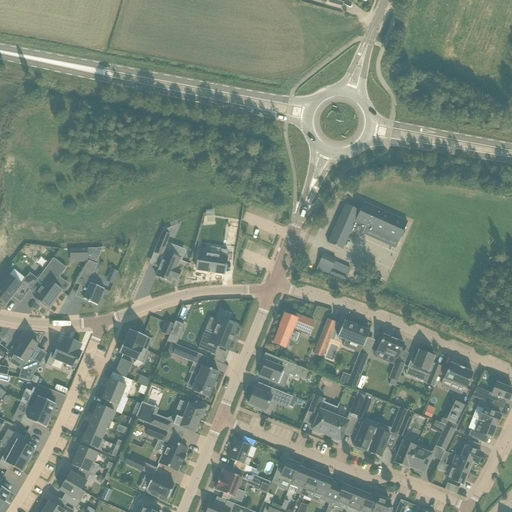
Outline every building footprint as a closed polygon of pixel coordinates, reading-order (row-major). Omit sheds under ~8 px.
[(213,239),(212,221),(238,219),(237,207),(212,208),(211,199),(203,200),(205,218),(200,218),(201,226),(196,227),(197,241),(213,239)] [(360,211),(345,205),(327,243),(341,250),(347,236),(350,238),(352,233),(359,237),(364,226),(398,242),(407,222),(363,203),(360,211)] [(229,227),(226,246),(234,248),(237,228),(229,227)] [(162,232),(153,253),(163,257),(155,276),(170,282),(172,279),(176,280),(180,271),(176,269),(180,259),(170,255),(174,246),(166,243),(169,235),(162,232)] [(87,249),(69,249),(70,259),(87,259),(87,249)] [(199,253),(196,270),(224,274),(227,251),(220,249),(219,256),(199,253)] [(88,261),(75,284),(87,289),(83,299),(88,301),(88,302),(97,306),(104,289),(90,284),(89,282),(97,264),(94,263),(97,256),(92,254),(88,261)] [(331,270),(336,259),(323,254),(318,264),(331,270)] [(34,297),(34,298),(35,298),(39,301),(41,303),(40,304),(45,308),(46,307),(48,308),(61,290),(54,285),(66,268),(53,258),(38,279),(44,284),(35,295),(34,297)] [(0,300),(6,304),(12,297),(20,303),(37,279),(29,273),(20,285),(8,276),(0,285),(0,300)] [(205,331),(197,349),(215,356),(218,347),(227,350),(231,341),(232,342),(233,337),(232,337),(237,325),(231,323),(231,322),(228,321),(231,315),(220,310),(216,321),(218,322),(213,334),(205,331)] [(292,331),(293,327),(301,330),(300,332),(308,336),(314,322),(295,314),(293,318),(284,314),(279,326),(280,327),(273,343),(285,348),(288,339),(287,338),(290,331),(292,331)] [(337,338),(363,348),(369,331),(343,321),(337,338)] [(167,322),(162,333),(168,336),(173,324),(167,322)] [(175,322),(167,341),(176,345),(184,325),(175,322)] [(129,330),(124,341),(147,351),(151,340),(129,330)] [(315,352),(322,355),(330,335),(323,332),(315,352)] [(396,362),(403,344),(396,341),(396,340),(391,338),(390,339),(383,336),(376,352),(385,355),(383,361),(394,365),(389,378),(397,381),(403,365),(396,362)] [(39,365),(31,359),(35,352),(34,351),(38,344),(25,337),(13,356),(25,363),(20,371),(18,379),(29,381),(39,365)] [(51,353),(46,365),(51,367),(54,359),(74,367),(75,364),(76,364),(77,362),(76,361),(80,352),(78,351),(80,345),(64,339),(62,344),(60,344),(55,355),(51,353)] [(124,341),(118,353),(143,364),(148,352),(147,351),(124,341)] [(172,355),(193,363),(197,354),(196,353),(176,345),(172,355)] [(423,383),(433,387),(441,367),(434,364),(433,365),(431,364),(434,357),(418,351),(414,360),(411,359),(407,368),(425,376),(423,383)] [(343,373),(339,384),(346,386),(355,390),(361,374),(368,356),(359,353),(352,370),(350,376),(343,373)] [(259,377),(276,384),(281,372),(294,377),(298,367),(274,357),(271,364),(265,361),(259,377)] [(120,359),(114,374),(117,375),(125,379),(131,364),(120,359)] [(465,389),(472,374),(472,373),(464,369),(463,368),(462,369),(459,368),(460,367),(458,367),(449,363),(449,364),(448,367),(444,377),(443,379),(443,380),(466,389),(465,389)] [(443,365),(439,375),(444,377),(448,367),(443,365)] [(0,366),(0,374),(7,376),(9,368),(0,366)] [(214,383),(218,373),(202,366),(192,391),(208,398),(212,388),(214,383)] [(64,372),(59,384),(69,387),(73,376),(64,372)] [(109,380),(105,389),(122,396),(126,398),(133,382),(125,379),(117,375),(115,382),(109,380)] [(502,400),(508,402),(509,400),(508,400),(511,391),(511,389),(503,386),(504,385),(497,382),(496,383),(495,383),(491,394),(488,393),(487,395),(481,393),(478,400),(479,400),(492,406),(499,408),(502,400)] [(139,385),(137,391),(144,394),(146,388),(139,385)] [(287,407),(292,397),(266,386),(263,393),(254,389),(251,397),(249,396),(246,402),(248,403),(248,404),(255,407),(254,409),(263,413),(264,411),(265,411),(268,404),(272,406),(274,402),(287,407)] [(105,389),(101,399),(105,401),(103,407),(115,412),(118,406),(122,396),(105,389)] [(326,436),(335,413),(322,407),(325,400),(314,395),(307,412),(317,416),(311,430),(313,431),(313,432),(319,435),(319,433),(326,436)] [(32,408),(50,416),(55,405),(37,397),(32,408)] [(356,418),(363,400),(355,397),(349,414),(357,417),(356,418)] [(363,421),(371,403),(363,400),(356,418),(363,421)] [(492,406),(479,400),(476,407),(483,409),(478,420),(495,427),(500,417),(500,416),(490,411),(492,406)] [(457,426),(466,408),(453,401),(444,419),(457,426)] [(111,422),(116,412),(115,412),(103,407),(97,404),(93,414),(111,422)] [(198,424),(200,418),(203,410),(199,408),(200,407),(193,404),(192,406),(188,404),(182,419),(176,417),(173,424),(179,427),(194,433),(197,424),(198,424)] [(28,406),(20,423),(30,428),(32,422),(45,428),(50,416),(32,408),(28,406)] [(397,435),(400,427),(405,416),(407,410),(400,408),(390,432),(397,435)] [(335,413),(326,436),(332,438),(331,440),(337,442),(338,441),(340,441),(349,418),(335,413)] [(107,432),(111,422),(93,414),(89,424),(105,431),(107,432)] [(167,432),(170,423),(153,416),(149,425),(167,432)] [(405,416),(400,427),(397,435),(404,438),(412,419),(405,416)] [(491,438),(495,427),(478,420),(474,432),(489,438),(490,438),(491,438)] [(101,440),(105,431),(89,424),(85,433),(101,440)] [(366,452),(375,430),(361,424),(352,446),(356,448),(355,450),(362,453),(363,451),(366,452)] [(163,442),(167,432),(149,425),(145,435),(163,442)] [(435,446),(445,451),(455,430),(445,425),(435,446)] [(366,452),(380,458),(389,435),(375,430),(366,452)] [(15,433),(6,449),(28,461),(34,450),(22,443),(25,438),(15,433)] [(99,451),(104,441),(101,440),(85,433),(80,443),(99,451)] [(246,465),(243,464),(250,446),(234,440),(227,459),(235,462),(232,467),(244,472),(246,465)] [(180,466),(185,455),(184,455),(187,449),(169,441),(159,463),(177,472),(179,466),(180,466)] [(408,467),(412,458),(415,448),(416,448),(416,447),(402,441),(393,463),(408,469),(408,468),(408,467)] [(477,465),(481,455),(481,454),(482,453),(477,451),(479,445),(468,441),(466,447),(464,446),(460,458),(472,463),(471,463),(477,465)] [(98,454),(79,446),(75,456),(92,463),(94,464),(98,454)] [(432,455),(416,448),(415,448),(412,458),(408,467),(408,468),(413,470),(413,472),(420,475),(421,473),(424,474),(432,455)] [(6,449),(0,460),(0,461),(22,472),(28,461),(6,449)] [(88,473),(92,463),(75,456),(71,466),(79,469),(88,473)] [(145,464),(127,456),(124,463),(142,472),(145,464)] [(450,467),(467,474),(471,463),(472,463),(460,458),(455,456),(450,467)] [(281,481),(290,484),(297,468),(298,466),(286,461),(284,466),(278,464),(272,481),(280,485),(281,481)] [(462,485),(463,485),(467,474),(450,467),(446,479),(461,485),(462,485)] [(300,495),(303,487),(302,487),(308,472),(307,472),(308,470),(303,468),(302,470),(297,468),(290,484),(289,486),(297,488),(295,493),(300,495)] [(70,472),(65,482),(80,491),(81,490),(86,481),(90,474),(88,473),(79,469),(75,475),(70,472)] [(220,476),(215,489),(216,490),(216,491),(231,497),(230,498),(240,502),(243,493),(237,491),(242,478),(223,471),(220,476)] [(174,484),(146,472),(143,479),(150,482),(145,493),(158,499),(159,496),(167,499),(174,484)] [(320,477),(308,472),(302,487),(303,487),(314,492),(320,477)] [(246,473),(243,480),(268,490),(271,483),(246,473)] [(319,500),(328,504),(329,504),(336,485),(331,483),(332,481),(326,479),(327,478),(322,476),(321,477),(320,477),(314,492),(321,495),(319,500)] [(0,479),(0,501),(3,504),(10,493),(0,486),(0,482),(1,481),(0,479)] [(65,482),(59,491),(65,494),(61,500),(75,509),(76,508),(77,505),(79,502),(85,493),(81,490),(80,491),(65,482)] [(329,504),(328,504),(327,508),(331,510),(332,510),(334,507),(339,508),(341,502),(348,505),(354,490),(353,490),(353,488),(348,486),(348,488),(342,486),(341,487),(336,485),(329,504)] [(105,489),(101,499),(107,502),(112,491),(105,489)] [(354,490),(348,505),(359,510),(365,495),(354,490)] [(267,493),(263,502),(268,504),(272,495),(267,493)] [(371,511),(377,500),(377,499),(365,495),(359,510),(358,511),(371,511)] [(391,511),(393,510),(387,508),(390,502),(377,497),(377,499),(377,500),(371,511),(391,511)] [(140,499),(134,511),(154,511),(147,509),(150,504),(140,499)] [(251,511),(252,511),(226,501),(224,508),(210,502),(205,511),(251,511)] [(73,511),(74,511),(67,507),(61,504),(59,508),(49,502),(42,511),(73,511)] [(301,502),(299,508),(305,510),(308,505),(301,502)]
